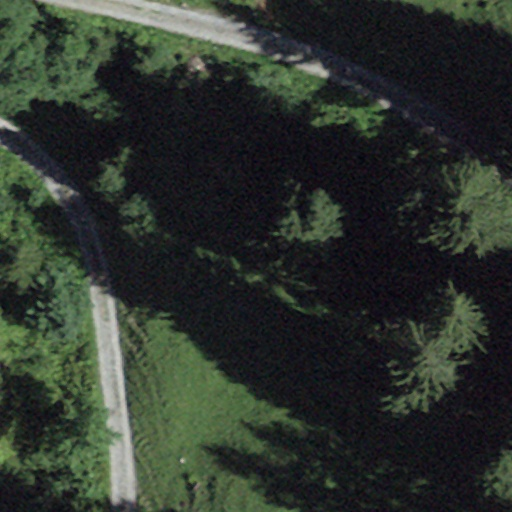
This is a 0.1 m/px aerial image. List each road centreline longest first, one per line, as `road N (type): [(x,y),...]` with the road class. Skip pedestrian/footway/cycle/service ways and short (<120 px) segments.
road 1 (track): [(104,0),(318,76),(511,179)]
road 2 (track): [(0,120),(32,140),(97,268),(112,511)]
